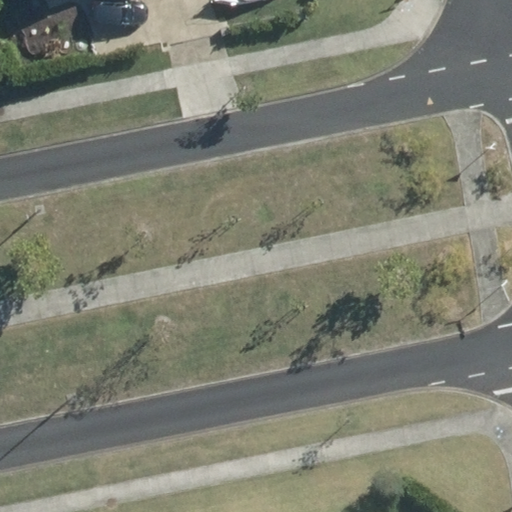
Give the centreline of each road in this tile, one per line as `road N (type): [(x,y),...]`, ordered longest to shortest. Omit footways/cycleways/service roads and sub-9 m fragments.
road 1 (tertiary): [(0,176),(511,74)]
road 2 (tertiary): [(511,352),(0,454)]
